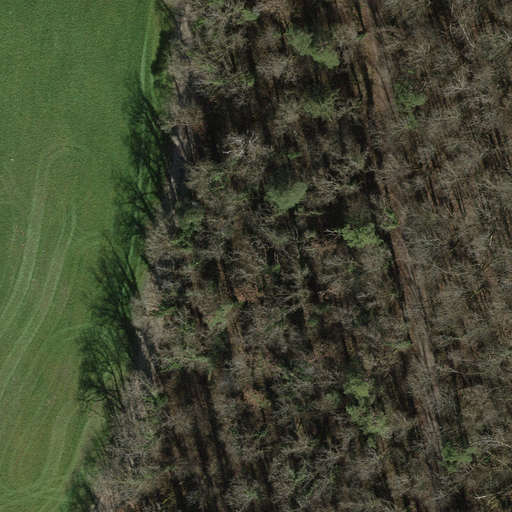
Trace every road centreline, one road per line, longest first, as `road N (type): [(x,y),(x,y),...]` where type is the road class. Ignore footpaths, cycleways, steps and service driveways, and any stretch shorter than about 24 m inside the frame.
road 1 (track): [(433,511),(421,346),(357,0)]
road 2 (track): [(189,0),(164,303),(124,511)]
